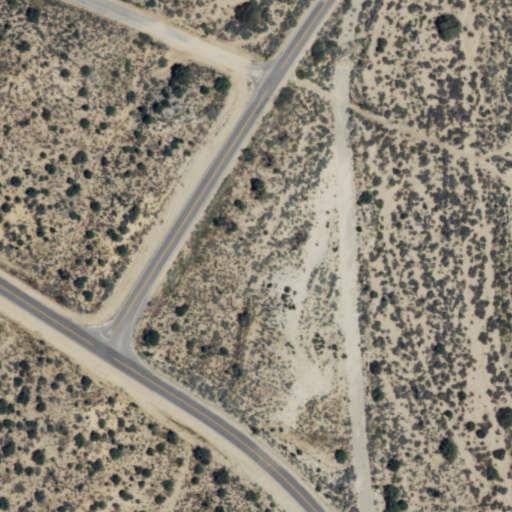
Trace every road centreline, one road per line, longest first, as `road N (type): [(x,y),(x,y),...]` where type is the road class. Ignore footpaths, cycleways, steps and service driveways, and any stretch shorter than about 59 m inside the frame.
road 1 (secondary): [(330,0),(102,349)]
road 2 (secondary): [(102,349),(216,422),(316,511)]
road 3 (residential): [(92,0),(276,76)]
road 4 (tertiary): [(0,284),(102,349)]
